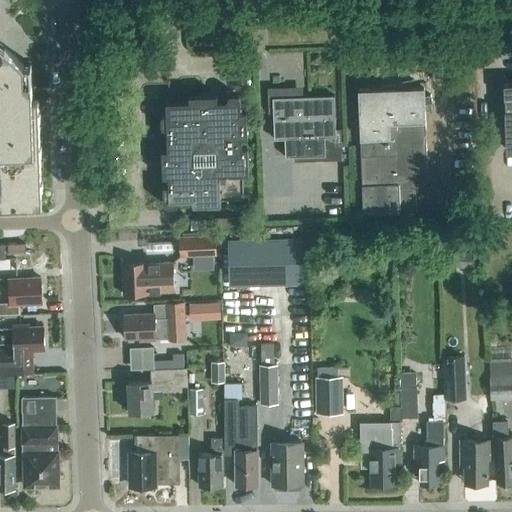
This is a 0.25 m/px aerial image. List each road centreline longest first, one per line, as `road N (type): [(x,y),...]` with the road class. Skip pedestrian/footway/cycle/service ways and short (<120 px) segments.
road 1 (residential): [(95,511),(79,221)]
road 2 (residential): [(79,221),(67,0)]
